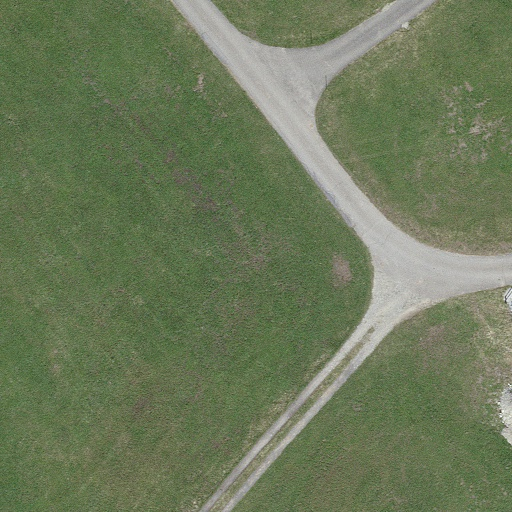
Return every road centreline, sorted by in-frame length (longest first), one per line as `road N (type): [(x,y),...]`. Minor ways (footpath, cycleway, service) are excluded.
road 1 (unclassified): [(267,101),(442,278),(511,267)]
road 2 (track): [(245,511),(442,278)]
road 3 (residential): [(267,101),(394,0)]
road 4 (unclassified): [(192,0),(267,101)]
